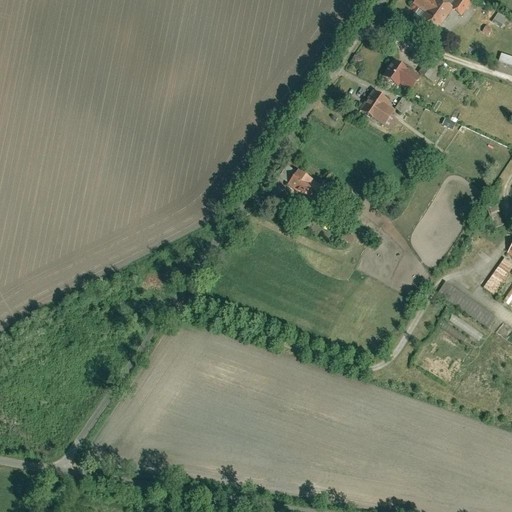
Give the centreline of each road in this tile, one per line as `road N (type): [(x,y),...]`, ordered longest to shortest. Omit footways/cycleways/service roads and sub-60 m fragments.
road 1 (residential): [(63,477),(375,0)]
road 2 (residential): [(280,511),(63,477)]
